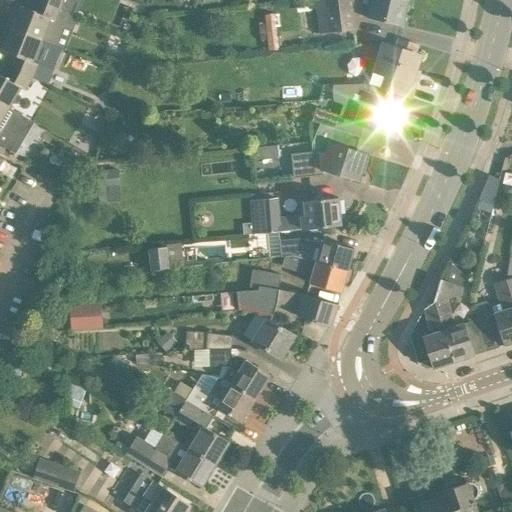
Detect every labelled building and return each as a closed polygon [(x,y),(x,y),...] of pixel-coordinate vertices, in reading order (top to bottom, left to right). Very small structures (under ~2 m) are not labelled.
[(79,17),(72,14),(35,0),(31,11),(19,6),(17,12),(14,11),(7,28),(42,42),(54,46),(62,25),(74,30),(79,17)] [(35,0),(72,14),(77,3),(70,0),(35,0)] [(310,0),(311,8),(316,7),(320,34),(354,31),(352,15),(368,18),(368,19),(403,27),(409,0),(406,0),(310,0)] [(13,56),(9,67),(32,78),(38,65),(33,63),(42,42),(7,28),(1,44),(4,46),(2,51),(13,56)] [(416,85),(412,84),(421,56),(415,55),(418,45),(399,39),(396,48),(383,44),(375,72),(370,70),(365,85),(411,100),(416,85)] [(25,91),(32,78),(9,67),(3,77),(0,75),(0,103),(9,109),(21,89),(25,91)] [(360,137),(363,126),(396,139),(406,112),(387,104),(388,100),(364,91),(364,85),(333,85),(333,102),(343,105),(339,116),(316,108),(312,122),(320,124),(360,137)] [(0,145),(16,154),(25,139),(13,131),(21,116),(9,109),(0,103),(0,145)] [(360,137),(320,124),(311,145),(312,152),(291,155),(294,179),(323,176),(323,171),(359,182),(367,155),(355,151),(360,137)] [(257,169),(276,170),(277,144),(257,144),(257,169)] [(100,168),(101,201),(122,200),(121,168),(100,168)] [(264,221),(254,222),(255,234),(341,226),(339,199),(304,202),(306,218),(277,221),(275,199),(262,200),(264,221)] [(295,256),(348,271),(354,250),(323,240),(321,245),(301,239),(280,241),(281,257),(285,257),(295,256)] [(167,248),(149,250),(151,271),(169,269),(167,248)] [(341,293),(348,271),(295,256),(285,257),(282,267),(312,275),(310,284),(341,293)] [(272,289),(278,290),(281,275),(252,270),(249,291),(272,289)] [(434,303),(454,363),(474,356),(468,336),(482,332),(478,320),(454,328),(454,324),(447,300),(460,296),(463,288),(441,280),(433,304),(434,303)] [(473,306),(478,320),(482,332),(493,328),(498,346),(503,344),(504,346),(511,343),(511,299),(506,280),(494,284),(500,304),(491,307),(484,302),(473,306)] [(240,310),(267,320),(272,304),(300,308),(298,317),(331,327),(338,305),(304,295),(278,290),(272,289),(249,291),(246,292),(240,310)] [(72,302),(73,328),(104,327),(103,300),(72,302)] [(433,369),(454,363),(434,303),(433,304),(424,311),(430,332),(433,334),(422,338),(433,369)] [(294,336),(267,320),(253,342),(281,359),(294,336)] [(210,351),(231,349),(233,337),(207,333),(206,350),(210,351)] [(21,372),(24,351),(3,348),(0,369),(21,372)] [(222,379),(223,379),(255,400),(270,376),(246,361),(232,362),(231,349),(210,351),(211,368),(230,366),(222,379)] [(186,401),(203,412),(213,417),(218,409),(241,423),(255,400),(223,379),(222,381),(216,377),(206,393),(195,386),(186,401)] [(199,434),(190,450),(215,465),(229,442),(197,423),(203,412),(186,401),(174,420),(193,431),(199,434)] [(215,465),(190,450),(180,465),(174,461),(136,438),(125,455),(164,479),(170,468),(202,488),(215,465)] [(80,473),(41,459),(33,479),(73,493),(80,473)] [(155,482),(136,511),(137,511),(185,511),(190,506),(155,482)] [(475,511),(472,501),(476,498),(478,494),(478,489),(475,485),(471,483),(466,483),(432,494),(434,500),(422,505),(424,511),(475,511)]
